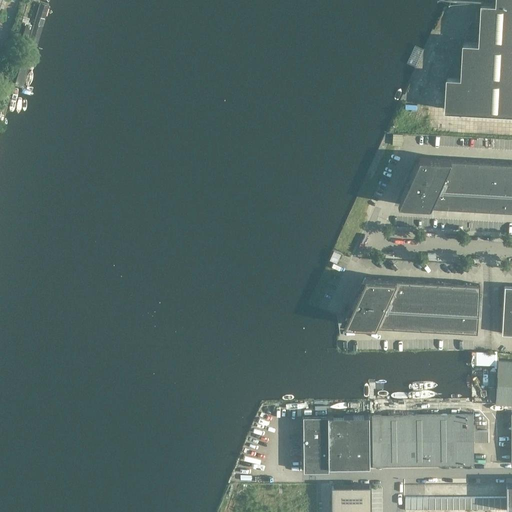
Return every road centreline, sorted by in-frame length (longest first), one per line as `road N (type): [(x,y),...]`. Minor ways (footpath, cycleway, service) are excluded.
road 1 (unclassified): [(511,474),(304,476)]
road 2 (unclassified): [(363,236),(408,149),(511,155)]
road 3 (unknown): [(511,117),(433,106),(431,70),(463,0)]
road 4 (unclassified): [(511,249),(363,236)]
